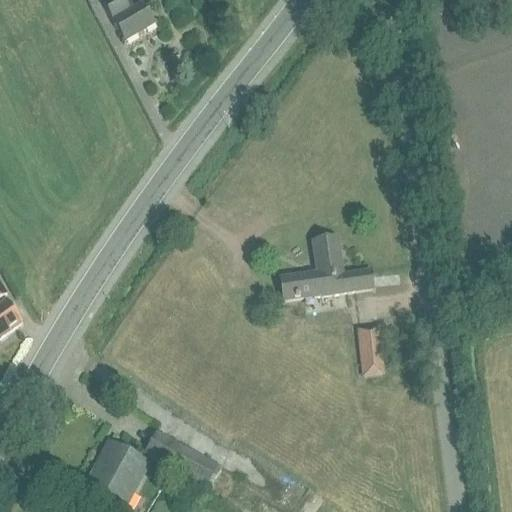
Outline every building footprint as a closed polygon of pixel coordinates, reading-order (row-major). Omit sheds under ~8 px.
[(121,0),(104,10),(115,28),(125,45),(156,27),(145,9),(134,15),(126,1),(123,2),(121,0)] [(285,304),(373,291),(370,274),(343,278),(338,242),(313,246),(318,277),(282,282),(285,304)] [(0,343),(20,329),(4,305),(0,307),(0,343)] [(384,376),(378,330),(360,332),(365,378),(384,376)] [(173,476),(210,495),(222,470),(158,437),(148,457),(175,471),(173,476)] [(85,490),(102,500),(124,511),(126,511),(151,468),(109,446),(85,490)]
